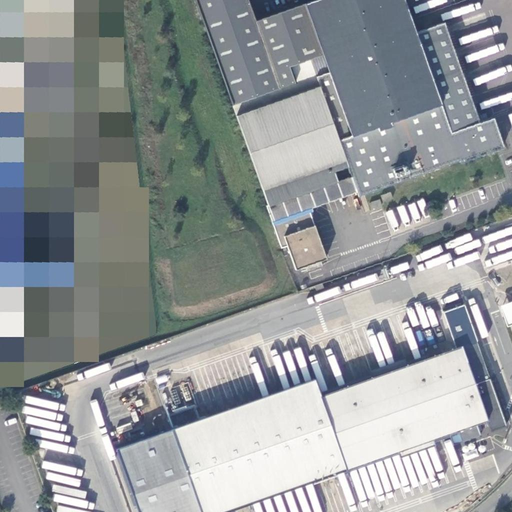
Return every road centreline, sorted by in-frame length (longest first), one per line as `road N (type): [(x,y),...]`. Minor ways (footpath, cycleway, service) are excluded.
road 1 (unknown): [(511,406),(473,295),(460,281),(412,272),(85,390),(77,425),(113,511)]
road 2 (unknown): [(407,511),(491,467),(511,445)]
